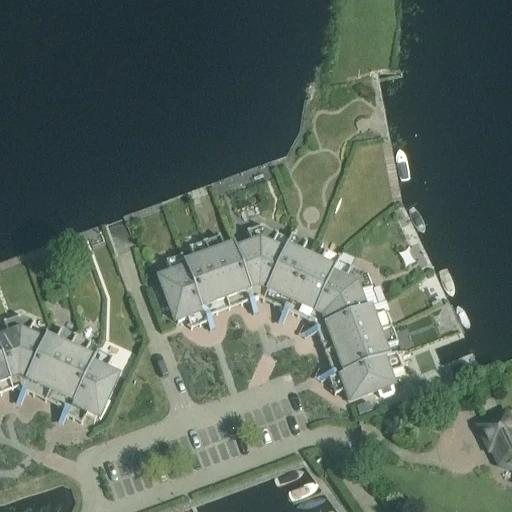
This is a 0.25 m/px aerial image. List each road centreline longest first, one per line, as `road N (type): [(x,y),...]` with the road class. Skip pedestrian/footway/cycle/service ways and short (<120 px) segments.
road 1 (unclassified): [(325,433),(117,511)]
road 2 (residential): [(185,422),(114,222)]
road 3 (residential): [(97,511),(86,475),(94,457),(185,422)]
